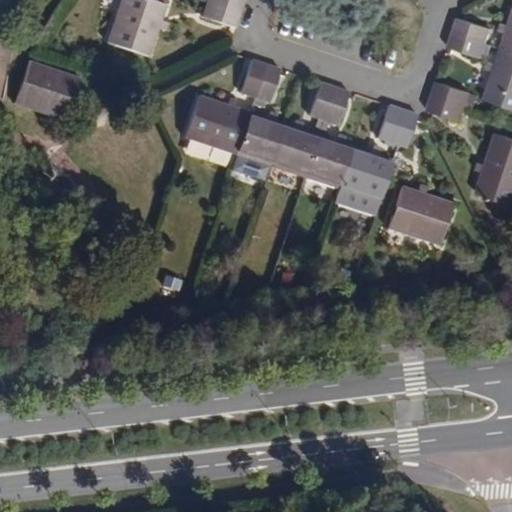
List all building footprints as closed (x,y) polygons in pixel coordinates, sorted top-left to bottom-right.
[(162,19),(167,5),(151,0),(120,0),(107,42),(149,56),(159,29),(165,30),(168,21),(162,19)] [(246,0),(206,0),(201,15),(238,28),(246,0)] [(454,34),(487,44),(492,30),(459,19),(454,34)] [(511,20),(510,26),(508,33),(503,49),(511,52),(511,20)] [(508,33),(510,26),(505,24),(502,31),(508,33)] [(482,58),(487,44),(454,34),(449,47),(482,58)] [(511,52),(503,49),(497,65),(495,72),(486,101),(511,109),(511,52)] [(80,75),(29,58),(17,92),(69,109),(80,75)] [(241,92),(254,97),(265,62),(252,58),(241,92)] [(265,62),(254,97),(271,102),(282,68),(265,62)] [(495,72),(497,65),(491,63),(489,70),(495,72)] [(324,120),(335,85),(321,81),(309,115),(324,120)] [(460,121),(465,106),(470,91),(438,81),(427,110),(460,121)] [(349,90),(335,85),(324,120),(339,124),(349,90)] [(235,153),(249,112),(233,106),(236,99),(228,97),(226,104),(200,95),(186,137),(235,153)] [(391,142),(402,108),(389,103),(377,138),(391,142)] [(402,108),(391,142),(399,145),(407,148),(419,113),(402,108)] [(266,117),(249,112),(235,153),(271,165),(284,123),(275,120),(278,113),(269,110),(266,117)] [(293,126),(284,123),(271,165),(305,176),(319,134),(302,129),(304,122),(296,119),(293,126)] [(319,134),(305,176),(340,187),(353,146),(344,142),(346,135),(337,132),(335,140),(319,134)] [(511,138),(498,134),(492,152),(489,160),(477,194),(511,206),(511,138)] [(374,153),(382,155),(384,147),(376,144),(374,153)] [(374,153),(353,146),(340,187),(381,201),(394,160),(382,155),(374,153)] [(481,158),(489,160),(492,152),(484,150),(481,158)] [(418,192),(426,194),(428,188),(420,185),(418,192)] [(418,192),(402,186),(388,229),(440,247),(454,204),(426,194),(418,192)]
